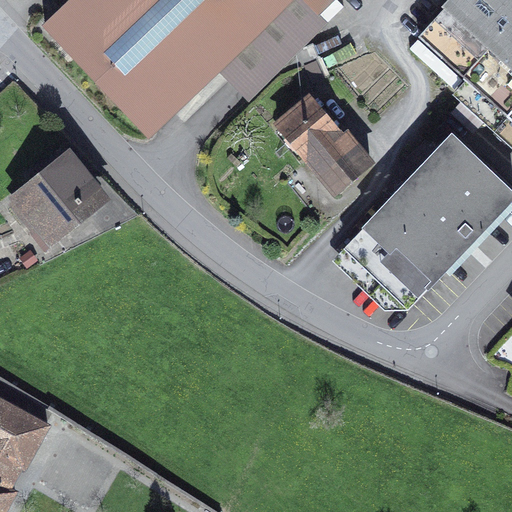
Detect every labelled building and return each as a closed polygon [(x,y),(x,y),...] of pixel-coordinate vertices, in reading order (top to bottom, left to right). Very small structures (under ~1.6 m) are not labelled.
[(75,0),(46,28),(149,136),(248,44),(276,73),(303,47),(301,19),(298,16),(309,5),(317,15),(332,0),(75,0)] [(511,0),(453,0),(420,38),(464,78),(511,25),(511,0)] [(511,25),(464,78),(509,118),(511,114),(511,25)] [(323,79),(317,62),(305,66),(311,83),(323,79)] [(310,100),(279,126),(335,193),(371,163),(348,135),(343,140),(310,100)] [(511,193),(453,137),(345,250),(408,311),(511,201),(511,193)] [(104,204),(69,161),(52,175),(48,171),(33,183),(37,187),(14,206),(28,224),(36,218),(41,224),(52,237),(61,230),(64,233),(75,224),(77,226),(104,204)] [(52,237),(41,224),(30,233),(45,252),(57,243),(52,237)] [(0,511),(3,511),(15,493),(9,490),(22,467),(24,468),(47,426),(43,424),(0,400),(0,511)]
